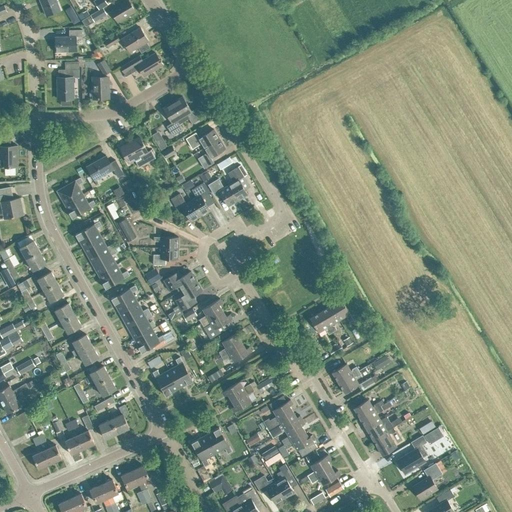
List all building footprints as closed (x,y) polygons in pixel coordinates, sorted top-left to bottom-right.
[(39,0),(46,15),(60,10),(56,0),(39,0)] [(108,4),(105,0),(94,0),(99,9),(108,4)] [(117,22),(135,11),(128,0),(125,0),(110,9),(117,22)] [(94,21),(107,13),(103,7),(91,15),(94,21)] [(86,10),(78,15),(81,20),(89,15),(86,10)] [(150,47),(146,42),(148,41),(140,27),(121,38),(130,52),(138,47),(141,53),(150,47)] [(55,52),(76,51),(76,36),(82,36),(82,29),(69,30),(69,36),(54,36),(55,52)] [(108,47),(120,40),(117,34),(105,42),(108,47)] [(163,64),(155,52),(142,60),(139,55),(119,67),(125,76),(139,68),(144,76),(163,64)] [(105,74),(112,70),(105,59),(98,63),(105,74)] [(79,61),(65,61),(65,69),(80,69),(79,61)] [(60,77),(57,77),(58,99),(73,98),(72,77),(81,77),(80,69),(65,69),(59,70),(60,77)] [(93,98),(108,98),(108,77),(93,77),(93,98)] [(173,102),(184,119),(188,117),(192,123),(202,117),(197,107),(191,111),(182,96),(173,102)] [(172,122),(166,126),(172,135),(183,129),(179,122),(184,119),(173,102),(163,108),(172,122)] [(204,147),(219,138),(213,129),(199,138),(195,132),(185,138),(192,148),(201,142),(204,147)] [(10,145),(10,139),(14,137),(11,130),(0,135),(0,158),(4,158),(4,166),(18,166),(18,145),(10,145)] [(120,147),(128,163),(136,159),(140,166),(155,157),(151,150),(148,152),(139,136),(120,147)] [(162,137),(156,141),(160,149),(167,145),(162,137)] [(219,138),(204,147),(207,152),(197,158),(204,169),(214,163),(210,157),(225,148),(219,138)] [(172,145),(162,151),(166,158),(176,152),(172,145)] [(111,164),(105,155),(86,165),(94,180),(113,170),(117,177),(123,173),(116,161),(111,164)] [(223,160),(217,164),(220,169),(226,166),(223,160)] [(229,185),(238,200),(247,194),(245,189),(250,186),(244,176),(246,174),(241,165),(228,172),(234,182),(229,185)] [(205,180),(212,176),(208,171),(202,174),(205,180)] [(64,205),(83,194),(77,184),(82,181),(80,177),(56,190),(64,205)] [(238,200),(229,185),(224,187),(218,178),(208,184),(214,194),(219,190),(228,205),(238,200)] [(132,187),(128,179),(122,183),(126,190),(132,187)] [(191,200),(200,215),(210,209),(202,197),(208,194),(201,183),(192,189),(197,197),(191,200)] [(12,199),(11,193),(10,187),(0,188),(0,201),(0,202),(2,210),(4,210),(6,217),(11,216),(12,216),(24,214),(21,197),(12,199)] [(83,194),(64,205),(71,218),(95,204),(93,200),(88,202),(83,194)] [(200,215),(191,200),(186,203),(180,194),(171,200),(177,210),(182,207),(191,221),(200,215)] [(113,202),(107,206),(114,219),(118,216),(115,210),(117,209),(113,202)] [(117,221),(128,240),(136,236),(125,217),(117,221)] [(76,233),(84,247),(102,237),(97,228),(101,225),(99,220),(76,233)] [(24,238),(27,243),(36,238),(34,233),(24,238)] [(161,247),(178,248),(178,237),(154,236),(154,241),(161,241),(161,247)] [(111,244),(107,246),(102,237),(84,247),(91,260),(114,248),(111,244)] [(26,259),(40,251),(34,240),(20,247),(26,259)] [(178,259),(178,248),(161,247),(161,254),(154,254),(153,264),(165,265),(165,258),(178,259)] [(99,274),(116,263),(111,254),(116,252),(114,248),(91,260),(99,274)] [(40,251),(26,259),(32,270),(46,262),(40,251)] [(8,269),(13,266),(9,257),(3,260),(8,269)] [(116,263),(99,274),(106,288),(129,275),(126,270),(122,273),(116,263)] [(13,266),(8,269),(13,277),(18,274),(13,266)] [(150,284),(161,277),(155,267),(144,274),(150,284)] [(43,290),(57,282),(51,271),(37,279),(43,290)] [(188,285),(196,280),(191,271),(176,279),(173,274),(163,280),(169,290),(176,286),(178,291),(182,289),(188,285)] [(202,290),(196,280),(188,285),(182,289),(178,291),(181,296),(175,299),(180,308),(176,311),(178,316),(183,313),(181,310),(196,300),(193,295),(202,290)] [(156,281),(150,284),(155,291),(160,288),(156,281)] [(57,282),(43,290),(50,301),(64,294),(57,282)] [(120,312),(138,302),(132,292),(137,289),(135,285),(112,298),(120,312)] [(26,300),(31,297),(26,288),(21,291),(26,300)] [(31,297),(26,300),(31,308),(36,306),(31,297)] [(206,315),(199,319),(202,323),(223,310),(219,304),(223,302),(220,298),(202,309),(206,315)] [(331,305),(339,319),(346,315),(349,322),(353,319),(341,299),(331,305)] [(61,321),(75,314),(68,302),(55,310),(61,321)] [(127,325),(149,312),(147,308),(143,310),(138,302),(120,312),(127,325)] [(30,309),(26,303),(21,306),(25,312),(30,309)] [(332,324),(339,319),(331,305),(320,311),(332,331),(336,329),(334,325),(333,325),(332,324)] [(186,321),(196,315),(192,308),(183,313),(182,314),(186,321)] [(223,310),(202,323),(204,327),(211,338),(222,331),(233,325),(230,320),(232,318),(230,314),(226,316),(223,310)] [(328,334),(332,331),(320,311),(310,318),(318,332),(326,327),(327,329),(326,329),(328,334)] [(135,339),(153,328),(147,319),(152,316),(149,312),(127,325),(135,339)] [(75,314),(61,321),(67,333),(81,325),(75,314)] [(43,331),(49,328),(44,319),(39,322),(43,331)] [(24,326),(21,320),(13,324),(12,322),(0,328),(0,333),(2,338),(24,326)] [(49,328),(43,331),(48,340),(54,337),(49,328)] [(153,328),(135,339),(142,352),(165,339),(162,334),(158,337),(153,328)] [(221,341),(225,347),(219,351),(221,355),(242,342),(239,337),(242,335),(239,330),(221,341)] [(6,349),(19,342),(13,333),(0,339),(0,342),(4,350),(6,349)] [(78,353),(92,345),(86,334),(72,341),(78,353)] [(193,341),(188,344),(191,350),(196,347),(193,341)] [(242,342),(221,355),(223,359),(230,355),(234,361),(252,351),(249,346),(245,348),(242,342)] [(92,345),(78,353),(85,364),(99,356),(92,345)] [(340,351),(337,345),(329,349),(332,355),(340,351)] [(360,354),(367,350),(364,345),(357,348),(360,354)] [(61,363),(67,360),(62,351),(56,354),(61,363)] [(389,352),(375,359),(378,367),(393,360),(389,352)] [(168,369),(180,388),(193,380),(179,356),(175,359),(178,363),(168,369)] [(20,374),(35,366),(31,358),(16,367),(20,374)] [(67,360),(61,363),(66,371),(71,368),(67,360)] [(338,382),(358,370),(356,366),(355,366),(352,360),(347,363),(346,363),(332,371),(338,382)] [(13,367),(10,361),(0,367),(0,366),(0,379),(6,376),(3,372),(13,367)] [(96,384),(110,376),(103,365),(90,373),(96,384)] [(365,366),(358,370),(338,382),(345,393),(359,384),(355,377),(360,375),(361,376),(369,372),(365,366)] [(223,367),(210,374),(213,380),(226,372),(223,367)] [(166,396),(180,388),(168,369),(159,374),(157,369),(152,372),(166,396)] [(110,376),(96,384),(102,395),(116,388),(110,376)] [(252,387),(231,400),(234,405),(231,407),(234,412),(252,401),(248,395),(259,388),(261,391),(273,384),(269,378),(253,387),(252,387)] [(231,400),(252,387),(250,383),(243,387),(239,381),(222,391),(224,396),(228,394),(231,400)] [(78,394),(84,391),(79,382),(73,385),(78,394)] [(22,391),(29,387),(26,383),(19,386),(22,391)] [(0,399),(2,402),(15,395),(9,385),(0,390),(0,399)] [(15,395),(2,402),(8,413),(21,405),(18,400),(32,392),(29,387),(22,391),(15,395)] [(84,391),(78,394),(84,403),(89,400),(84,391)] [(103,400),(106,406),(115,401),(112,395),(103,400)] [(266,427),(293,411),(289,405),(293,403),(290,399),(286,401),(283,396),(269,404),(276,415),(269,419),(268,418),(263,421),(266,427)] [(360,418),(384,403),(382,399),(378,402),(372,405),(368,399),(353,407),(360,418)] [(97,411),(106,406),(103,400),(94,405),(97,411)] [(366,428),(381,420),(377,413),(383,410),(389,407),(386,402),(384,403),(360,418),(366,428)] [(123,405),(118,407),(121,414),(122,413),(124,416),(127,414),(123,405)] [(24,423),(31,420),(26,411),(19,414),(24,423)] [(272,436),(285,429),(302,419),(300,415),(296,417),(293,411),(266,427),(272,436)] [(82,416),(88,429),(94,427),(88,413),(82,416)] [(111,419),(117,433),(129,427),(124,416),(122,413),(121,414),(111,419)] [(391,421),(387,416),(381,420),(366,428),(372,439),(393,427),(399,423),(396,418),(391,421)] [(39,421),(42,428),(48,425),(45,418),(39,421)] [(71,421),(74,428),(79,425),(76,418),(71,421)] [(57,431),(63,428),(59,419),(53,422),(57,431)] [(105,438),(117,433),(111,419),(99,424),(105,438)] [(284,443),(305,431),(301,425),(305,423),(302,419),(285,429),(288,435),(281,439),(284,443)] [(69,430),(74,428),(71,421),(65,423),(69,430)] [(425,425),(419,428),(422,434),(429,431),(425,425)] [(393,427),(372,439),(382,455),(397,446),(390,434),(395,431),(393,427)] [(206,435),(216,453),(225,448),(227,453),(232,451),(219,428),(206,435)] [(76,434),(83,449),(94,443),(88,429),(76,434)] [(249,436),(251,443),(263,438),(260,431),(249,436)] [(278,447),(280,450),(281,451),(293,443),(297,450),(314,439),(312,435),(308,437),(305,431),(284,443),(284,444),(278,447)] [(431,432),(424,436),(429,445),(436,441),(431,432)] [(43,433),(38,436),(41,443),(46,441),(43,433)] [(71,454),(83,449),(76,434),(65,440),(71,454)] [(405,473),(425,461),(423,457),(427,454),(422,444),(426,441),(422,434),(411,441),(415,448),(397,459),(405,473)] [(206,459),(216,453),(206,435),(192,442),(205,465),(209,463),(206,459)] [(37,452),(32,455),(38,469),(50,463),(44,449),(41,443),(38,436),(32,438),(36,445),(34,446),(37,452)] [(55,444),(44,449),(50,463),(62,458),(55,444)] [(271,449),(262,454),(265,459),(274,454),(271,449)] [(315,450),(305,456),(308,463),(319,456),(315,450)] [(289,456),(292,462),(302,457),(299,451),(289,456)] [(454,461),(459,457),(455,451),(450,454),(454,461)] [(252,454),(246,458),(250,464),(255,460),(252,454)] [(309,479),(331,466),(327,460),(331,458),(328,454),(310,464),(314,471),(307,475),(309,479)] [(420,499),(437,488),(432,479),(442,473),(435,462),(423,469),(427,476),(412,485),(420,499)] [(275,482),(284,497),(294,491),(286,479),(292,475),(285,463),(279,467),(281,471),(277,473),(280,479),(275,482)] [(143,465),(132,470),(138,483),(142,490),(147,488),(144,481),(149,478),(143,465)] [(331,466),(309,479),(312,483),(319,478),(323,484),(340,474),(338,470),(334,472),(331,466)] [(132,470),(121,475),(127,488),(138,483),(132,470)] [(207,471),(200,475),(204,482),(211,478),(207,471)] [(268,480),(264,474),(253,481),(261,493),(267,489),(275,503),(284,497),(275,482),(273,478),(268,480)] [(218,489),(227,484),(222,475),(209,482),(213,488),(217,486),(218,489)] [(101,484),(113,511),(120,511),(113,495),(118,492),(112,479),(101,484)] [(339,481),(325,489),(330,496),(343,488),(339,481)] [(108,511),(113,511),(101,484),(90,489),(96,502),(103,499),(108,511)] [(147,488),(142,490),(148,502),(153,500),(147,488)] [(238,497),(246,511),(259,511),(256,507),(261,504),(252,488),(243,493),(238,497)] [(428,511),(452,511),(454,511),(447,500),(454,495),(450,489),(436,497),(440,503),(428,511)] [(142,490),(137,492),(142,504),(148,502),(142,490)] [(164,510),(171,507),(164,490),(156,493),(164,510)] [(315,502),(328,497),(325,491),(313,496),(315,502)] [(81,493),(70,498),(75,510),(76,511),(81,511),(80,509),(87,506),(81,493)] [(246,511),(238,497),(237,495),(223,503),(228,511),(246,511)] [(70,498),(59,503),(62,511),(74,511),(76,511),(75,510),(70,498)]
